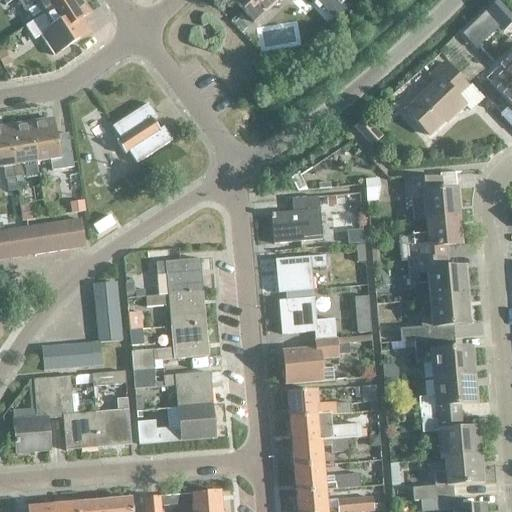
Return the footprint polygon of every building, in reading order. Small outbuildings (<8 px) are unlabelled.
[(0,0),(5,6),(13,0),(15,0),(23,11),(36,3),(44,15),(67,0),(0,0)] [(67,0),(44,15),(25,28),(33,41),(39,37),(52,57),(79,39),(71,26),(89,14),(80,0),(67,0)] [(231,0),(253,24),(278,0),(289,0),(291,2),(293,0),(231,0)] [(344,0),(325,0),(341,15),(351,6),(344,0)] [(511,25),(511,17),(497,1),(485,12),(505,32),(511,25)] [(11,65),(4,52),(0,54),(0,63),(3,70),(11,65)] [(456,98),(466,88),(445,64),(430,78),(436,84),(405,112),(429,137),(451,116),(453,117),(464,107),(456,98)] [(511,73),(500,84),(511,97),(511,73)] [(125,155),(127,153),(128,153),(136,165),(171,142),(163,128),(158,131),(152,121),(156,118),(147,105),(112,128),(119,140),(116,142),(116,141),(115,142),(124,156),(125,156),(125,155)] [(30,124),(36,164),(49,162),(51,172),(73,169),(68,135),(56,137),(53,120),(30,124)] [(364,120),(354,130),(371,148),(381,138),(364,120)] [(23,166),(36,164),(30,124),(6,128),(14,179),(24,178),(23,166)] [(0,128),(0,169),(2,169),(4,181),(14,179),(6,128),(0,128)] [(424,222),(459,220),(456,190),(441,192),(440,180),(404,183),(405,202),(411,202),(413,223),(424,222)] [(273,246),(321,242),(318,199),(291,201),(292,214),(270,216),(273,246)] [(31,222),(29,208),(19,209),(22,224),(31,222)] [(400,265),(408,264),(446,261),(445,248),(461,247),(459,220),(424,222),(425,237),(398,239),(400,265)] [(80,221),(66,223),(71,251),(84,249),(80,221)] [(66,223),(54,225),(58,252),(71,251),(66,223)] [(46,254),(58,252),(54,225),(42,227),(46,254)] [(34,256),(46,254),(42,227),(30,228),(34,256)] [(23,258),(34,256),(30,228),(18,230),(23,258)] [(11,260),(23,258),(18,230),(7,232),(11,260)] [(7,232),(0,232),(0,261),(11,260),(7,232)] [(311,270),(325,268),(324,258),(275,262),(277,295),(313,292),(311,270)] [(168,297),(202,294),(199,261),(156,265),(157,277),(167,276),(168,297)] [(447,272),(446,261),(408,264),(409,277),(414,276),(415,287),(428,286),(429,302),(465,299),(463,271),(447,272)] [(92,286),(94,298),(116,296),(115,283),(92,286)] [(127,310),(147,308),(147,309),(169,307),(171,329),(205,326),(202,294),(168,297),(126,301),(127,310)] [(95,309),(117,307),(116,296),(94,298),(95,309)] [(399,344),(413,343),(452,340),(451,328),(468,326),(465,299),(429,302),(430,318),(418,319),(419,330),(398,331),(399,344)] [(315,342),(334,340),(332,322),(316,323),(313,300),(277,303),(280,336),(314,333),(315,342)] [(118,318),(117,307),(95,309),(96,320),(118,318)] [(140,315),(127,316),(129,333),(142,332),(140,315)] [(119,329),(118,318),(96,320),(97,332),(119,329)] [(205,326),(171,329),(173,350),(155,352),(156,363),(208,358),(205,326)] [(99,344),(121,342),(119,329),(97,332),(98,344),(99,344)] [(130,348),(143,346),(142,332),(129,333),(130,348)] [(431,364),(432,382),(473,379),(470,350),(453,352),(452,340),(413,343),(415,365),(431,364)] [(314,344),(314,350),(282,353),(285,386),(321,383),(318,360),(338,359),(336,342),(314,344)] [(101,366),(99,344),(98,344),(86,345),(89,367),(101,366)] [(86,345),(76,346),(78,368),(89,367),(86,345)] [(64,347),(66,369),(78,368),(76,346),(64,347)] [(64,347),(53,348),(55,370),(66,369),(64,347)] [(55,370),(53,348),(41,349),(43,372),(55,370)] [(132,372),(154,371),(152,352),(131,354),(132,372)] [(155,390),(154,371),(132,372),(133,391),(155,390)] [(93,388),(125,385),(124,373),(91,376),(93,388)] [(178,410),(212,407),(209,375),(162,379),(163,389),(176,388),(178,410)] [(98,449),(95,416),(73,418),(70,378),(51,380),(54,420),(63,419),(65,452),(98,449)] [(418,401),(419,415),(413,416),(413,423),(420,423),(459,419),(458,407),(475,406),(473,379),(432,382),(434,400),(418,401)] [(54,420),(51,380),(33,381),(36,421),(13,423),(16,456),(49,454),(46,420),(54,420)] [(288,420),(329,417),(333,417),(350,416),(349,405),(332,407),(317,408),(316,392),(286,395),(288,420)] [(130,447),(127,416),(126,401),(116,401),(117,414),(95,416),(98,449),(130,447)] [(212,407),(178,410),(180,432),(168,433),(168,430),(156,431),(155,423),(136,424),(138,447),(168,444),(215,440),(212,407)] [(288,420),(290,445),(346,441),(361,439),(360,426),(331,429),(329,417),(288,420)] [(439,461),(444,461),(479,458),(477,431),(460,432),(459,419),(420,423),(421,435),(437,434),(439,461)] [(290,445),(293,470),(322,467),(320,449),(330,448),(330,456),(347,454),(346,441),(290,445)] [(435,489),(426,490),(411,491),(413,503),(420,503),(435,502),(452,500),(452,499),(451,487),(481,485),(479,458),(444,461),(445,475),(433,476),(435,489)] [(397,465),(389,466),(391,487),(399,487),(397,465)] [(325,492),(347,490),(360,489),(359,476),(332,478),(332,486),(324,486),(322,467),(293,470),(295,495),(325,492)] [(295,495),(296,511),(384,511),(384,506),(372,507),(372,500),(335,504),(336,511),(326,511),(325,492),(295,495)] [(191,511),(221,511),(220,493),(144,500),(144,511),(159,511),(160,508),(181,506),(181,502),(191,501),(191,511)] [(435,502),(420,503),(420,511),(432,511),(436,511),(451,510),(451,511),(483,511),(483,508),(460,510),(459,499),(452,499),(452,500),(435,502)] [(131,511),(130,500),(103,503),(104,511),(131,511)] [(77,511),(104,511),(103,503),(77,505),(77,511)]
